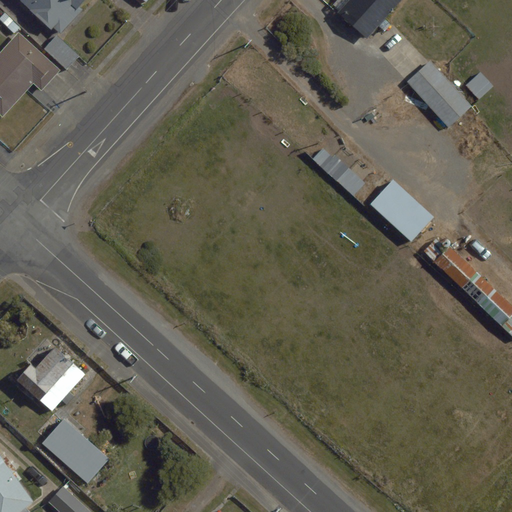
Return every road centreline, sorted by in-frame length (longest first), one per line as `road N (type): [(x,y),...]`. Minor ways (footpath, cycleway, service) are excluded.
road 1 (residential): [(18,224),(335,511)]
road 2 (residential): [(18,224),(222,0)]
